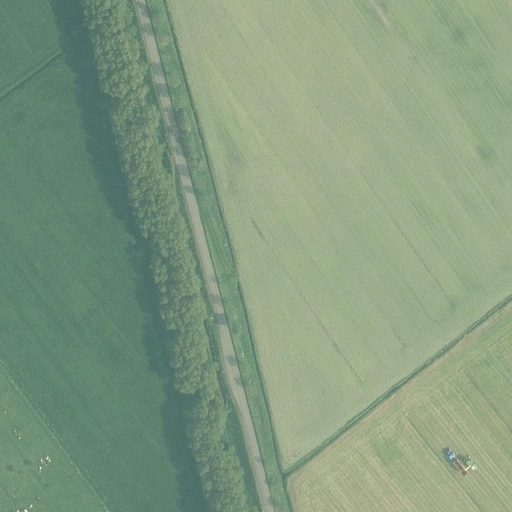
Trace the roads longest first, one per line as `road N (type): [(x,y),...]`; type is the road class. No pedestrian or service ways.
road 1 (unclassified): [(269,511),(138,0)]
road 2 (track): [(245,282),(222,266),(204,195),(179,163)]
